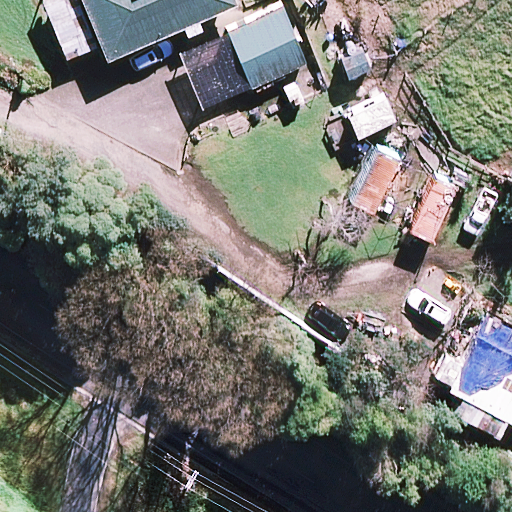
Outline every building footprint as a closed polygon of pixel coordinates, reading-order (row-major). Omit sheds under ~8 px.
[(77,0),(55,0),(46,4),(64,52),(93,41),(77,0)] [(229,0),(83,0),(104,51),(229,0)] [(306,57),(282,2),(179,47),(203,102),(306,57)] [(336,46),(343,78),(380,70),(373,38),(336,46)] [(392,117),(381,95),(322,122),(335,151),(359,140),(356,133),(392,117)] [(344,194),(368,207),(398,150),(373,138),(344,194)] [(459,187),(427,173),(404,228),(437,241),(459,187)] [(461,326),(432,371),(460,389),(451,403),(495,432),(507,413),(511,416),(511,349),(510,348),(511,345),(511,326),(487,311),(473,333),(461,326)]
